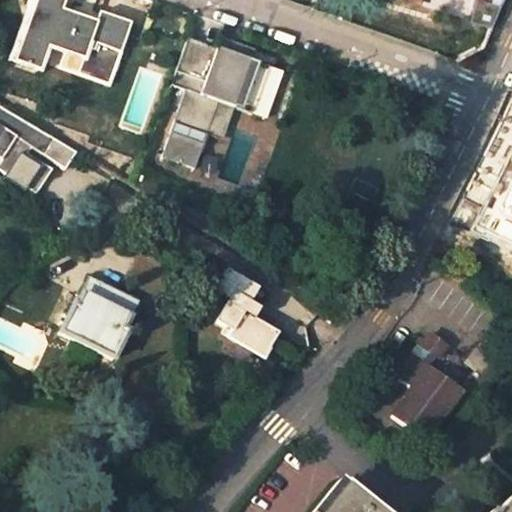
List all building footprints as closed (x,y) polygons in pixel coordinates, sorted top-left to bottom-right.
[(47,48),(82,60),(77,74),(108,85),(129,23),(98,12),(94,23),(60,11),(63,0),(27,0),(27,1),(33,3),(13,63),(39,72),(47,48)] [(474,0),(468,19),(488,25),(499,0),(474,0)] [(6,64),(12,66),(13,63),(33,3),(27,1),(6,64)] [(220,36),(216,47),(214,51),(232,58),(234,53),(237,42),(220,36)] [(187,37),(170,88),(184,93),(160,160),(193,172),(207,133),(218,100),(234,106),(265,117),(281,69),(234,53),(232,58),(214,51),(216,47),(187,37)] [(218,100),(207,133),(222,139),(234,106),(218,100)] [(74,152),(0,107),(0,160),(1,161),(0,162),(0,172),(5,175),(2,179),(23,193),(26,189),(35,195),(51,170),(26,153),(29,148),(63,169),(74,152)] [(137,186),(158,199),(166,179),(143,171),(137,186)] [(282,333),(258,318),(263,309),(254,303),(262,289),(231,270),(230,272),(228,271),(216,291),(230,299),(216,323),(232,332),(229,338),(264,359),(265,357),(267,358),(282,333)] [(56,334),(112,359),(125,330),(120,328),(125,317),(127,318),(135,299),(84,277),(76,295),(79,296),(74,307),(69,305),(56,334)] [(411,390),(391,417),(425,442),(461,392),(430,370),(446,348),(429,335),(419,349),(414,347),(408,355),(405,353),(389,375),(411,390)] [(371,511),(342,488),(322,511),(371,511)]
